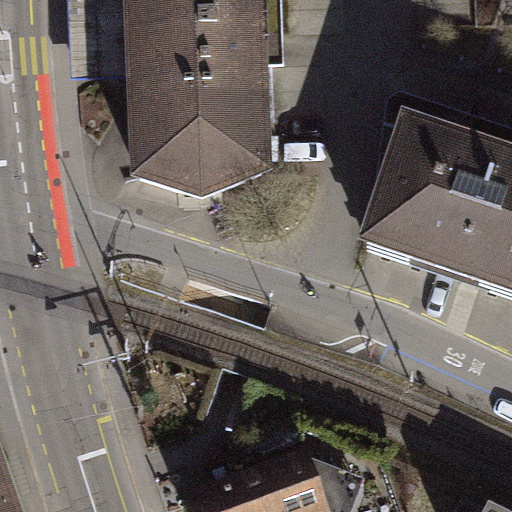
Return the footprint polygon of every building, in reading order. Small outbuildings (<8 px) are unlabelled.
[(141,40),(139,0),(71,0),(74,84),(142,81),(141,40)] [(139,0),(141,40),(253,37),(274,36),(272,0),(139,0)] [(253,37),(141,40),(142,81),(146,183),(182,194),(223,192),(260,179),(253,37)] [(469,142),(413,124),(371,248),(511,295),(511,167),(466,152),(469,142)] [(307,463),(192,504),(194,511),(342,511),(343,511),(355,481),(307,463)]
